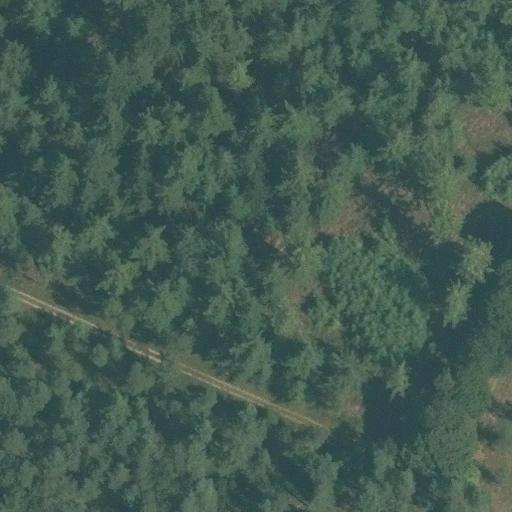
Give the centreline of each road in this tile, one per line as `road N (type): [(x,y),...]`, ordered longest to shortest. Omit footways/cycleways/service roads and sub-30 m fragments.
road 1 (track): [(0,285),(432,482)]
road 2 (unknown): [(0,431),(34,449),(270,511)]
